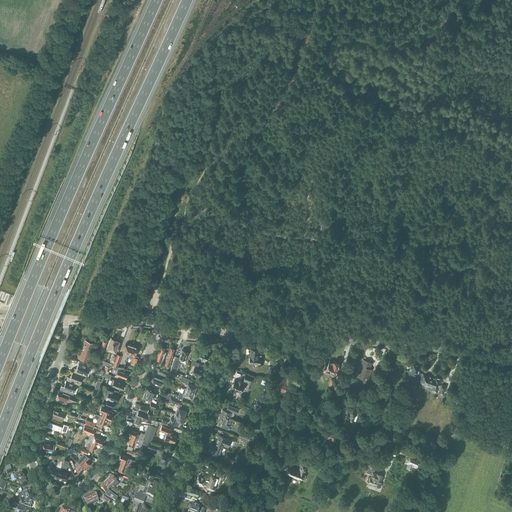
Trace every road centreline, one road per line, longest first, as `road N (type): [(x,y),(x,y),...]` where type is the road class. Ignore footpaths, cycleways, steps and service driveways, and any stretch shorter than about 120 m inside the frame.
road 1 (motorway): [(0,435),(186,0)]
road 2 (motorway): [(156,0),(0,363)]
road 3 (unknown): [(184,326),(223,240),(241,232),(311,239),(395,298),(431,311),(492,307)]
road 4 (track): [(197,178),(492,307)]
road 5 (unclassified): [(230,331),(511,361)]
road 6 (residential): [(67,489),(102,472),(159,324)]
road 7 (residential): [(162,511),(230,331)]
road 8 (residential): [(39,487),(31,458),(66,318)]
